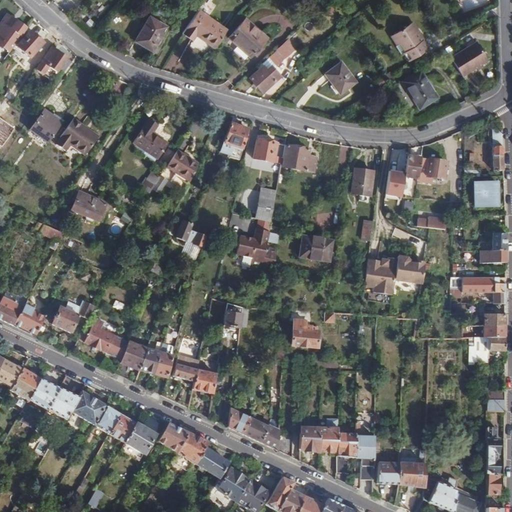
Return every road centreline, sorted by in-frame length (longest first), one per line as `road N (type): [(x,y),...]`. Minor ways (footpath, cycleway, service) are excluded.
road 1 (residential): [(32,0),(77,41),(145,78),(342,134),(424,134),(507,95)]
road 2 (tertiary): [(380,511),(0,331)]
road 3 (unknown): [(389,138),(379,219),(407,234),(419,196)]
